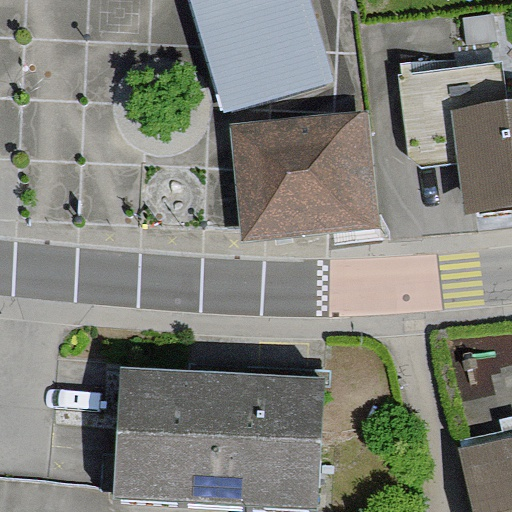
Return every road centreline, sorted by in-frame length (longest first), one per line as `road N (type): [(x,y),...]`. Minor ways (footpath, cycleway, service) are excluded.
road 1 (tertiary): [(412,281),(261,284),(0,264)]
road 2 (residential): [(412,281),(452,511)]
